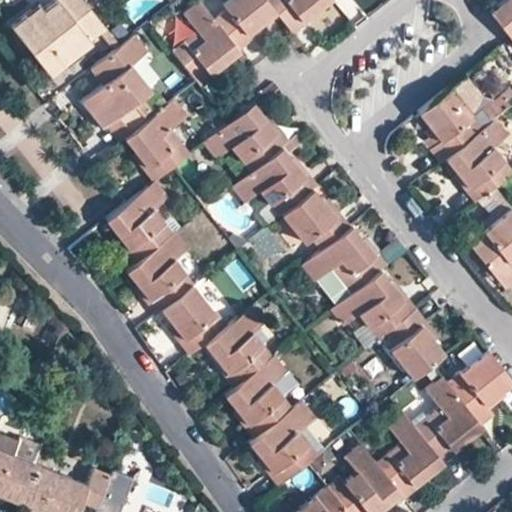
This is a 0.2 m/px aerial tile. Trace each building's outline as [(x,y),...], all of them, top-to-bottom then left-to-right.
[(87,40),(104,28),(81,0),(51,0),(40,8),(35,3),(8,23),(45,72),(60,61),(87,40)] [(207,74),(223,62),(238,50),(202,5),(198,0),(182,12),(196,29),(183,39),(190,49),(176,60),(194,81),(198,87),(211,78),(207,74)] [(265,0),(208,0),(202,5),(238,50),(250,40),(246,34),(262,21),(275,12),(270,6),(265,0)] [(276,0),(270,6),(275,12),(293,35),(305,25),(301,20),(316,9),(327,0),(276,0)] [(511,0),(500,0),(488,9),(509,37),(511,40),(511,0)] [(301,20),(305,25),(319,13),(316,9),(301,20)] [(246,34),(250,40),(267,26),(262,21),(246,34)] [(133,33),(117,45),(89,67),(101,85),(79,101),(100,127),(104,124),(118,141),(123,137),(153,113),(141,96),(151,89),(129,62),(147,49),(133,33)] [(183,39),(169,50),(176,60),(190,49),(183,39)] [(87,40),(60,61),(62,65),(90,45),(87,40)] [(207,74),(211,78),(227,66),(223,62),(207,74)] [(459,77),(418,111),(428,125),(440,139),(433,144),(428,148),(438,162),(444,157),(492,119),(459,77)] [(186,113),(174,97),(153,113),(123,137),(134,152),(146,166),(142,170),(152,182),(154,180),(171,166),(180,159),(170,147),(179,140),(170,127),(186,113)] [(274,131),(264,117),(251,101),(226,121),(201,142),(213,159),(228,147),(248,171),(280,146),(288,139),(279,128),(274,131)] [(274,131),(279,128),(269,114),(264,117),(274,131)] [(507,134),(494,117),(492,119),(444,157),(455,170),(468,187),(462,191),(472,203),(475,200),(493,185),(494,184),(511,169),(492,145),(507,134)] [(440,139),(428,125),(422,130),(433,144),(440,139)] [(189,152),(179,140),(170,147),(180,159),(189,152)] [(303,174),(291,161),(280,146),(248,171),(229,186),(242,202),(258,191),(276,215),(279,213),(311,188),(316,183),(307,172),(303,174)] [(146,166),(134,152),(130,154),(142,170),(146,166)] [(303,174),(307,172),(295,157),(291,161),(303,174)] [(468,187),(455,170),(449,175),(462,191),(468,187)] [(154,180),(152,182),(125,203),(104,220),(116,235),(127,249),(123,252),(132,264),(171,232),(161,220),(152,207),(167,195),(154,180)] [(511,207),(494,184),(493,185),(510,207),(466,240),(504,290),(506,288),(503,283),(511,276),(511,266),(508,262),(511,258),(511,207)] [(493,185),(475,200),(479,206),(491,198),(498,207),(462,235),(466,240),(510,207),(493,185)] [(344,230),(320,200),(311,188),(279,213),(302,241),(309,238),(318,251),(344,230)] [(344,230),(350,225),(325,196),(320,200),(344,230)] [(169,215),(161,220),(171,232),(174,230),(178,227),(169,215)] [(350,225),(344,230),(318,251),(300,265),(311,281),(328,268),(339,280),(349,272),(358,285),(379,268),(386,262),(377,250),(372,253),(362,239),(362,240),(350,225)] [(213,228),(207,233),(211,240),(218,235),(213,228)] [(174,230),(171,232),(132,264),(124,270),(136,284),(149,300),(144,303),(153,315),(159,309),(192,283),(173,257),(187,246),(174,230)] [(127,249),(116,235),(111,238),(123,252),(127,249)] [(372,253),(377,250),(366,238),(362,239),(372,253)] [(402,300),(391,284),(379,268),(358,285),(349,292),(328,309),(341,325),(357,313),(375,337),(384,330),(414,306),(406,296),(402,300)] [(349,272),(339,280),(349,292),(358,285),(349,272)] [(402,300),(406,296),(394,281),(391,284),(402,300)] [(213,309),(192,283),(159,309),(170,324),(181,338),(176,343),(186,356),(203,343),(227,324),(215,309),(213,309)] [(149,300),(136,284),(132,286),(144,303),(149,300)] [(253,303),(227,324),(203,343),(214,357),(225,372),(221,375),(231,387),(269,356),(250,331),(266,318),(253,303)] [(414,306),(384,330),(394,343),(388,348),(411,377),(430,362),(444,351),(421,324),(425,320),(414,306)] [(284,315),(279,319),(286,327),(291,324),(284,315)] [(181,338),(170,324),(165,327),(176,343),(181,338)] [(511,381),(485,349),(445,381),(480,425),(492,416),(487,409),(483,404),(498,391),(511,381)] [(285,370),(272,354),(269,356),(231,387),(222,394),(233,408),(245,423),(242,426),(250,438),(290,406),(270,381),(285,370)] [(225,372),(214,357),(209,361),(221,375),(225,372)] [(480,425),(445,381),(441,376),(423,389),(436,406),(424,415),(431,425),(419,434),(442,463),(454,454),(451,448),(465,438),(466,437),(480,425)] [(503,397),(498,391),(483,404),(487,409),(503,397)] [(300,398),(296,401),(300,406),(304,403),(300,398)] [(296,401),(290,406),(250,438),(246,441),(258,456),(270,471),(266,475),(275,485),(306,460),(314,454),(294,430),(309,418),(300,406),(296,401)] [(245,423),(233,408),(229,412),(242,426),(245,423)] [(402,412),(401,411),(384,425),(398,442),(386,451),(393,461),(381,470),(400,493),(403,497),(414,489),(412,485),(428,474),(428,473),(442,463),(419,434),(412,425),(402,412)] [(142,429),(131,414),(125,430),(142,429)] [(431,425),(424,415),(412,425),(419,434),(431,425)] [(451,448),(454,454),(469,443),(465,438),(451,448)] [(381,470),(373,460),(359,443),(343,456),(355,470),(340,480),(347,490),(336,497),(347,511),(374,511),(384,505),(400,493),(381,470)] [(33,460),(0,447),(0,495),(17,502),(33,460)] [(393,461),(386,451),(373,460),(381,470),(393,461)] [(270,471),(258,456),(254,459),(266,475),(270,471)] [(87,482),(33,460),(17,502),(40,511),(74,511),(79,500),(95,506),(100,494),(108,473),(93,466),(87,482)] [(134,469),(113,461),(108,473),(100,494),(121,502),(134,469)] [(412,485),(414,489),(430,477),(428,474),(412,485)] [(340,480),(329,489),(336,497),(347,490),(340,480)] [(329,489),(326,485),(291,511),(347,511),(336,497),(329,489)] [(95,506),(108,511),(114,511),(117,508),(119,509),(121,502),(100,494),(95,506)] [(202,511),(195,501),(190,511),(202,511)]
